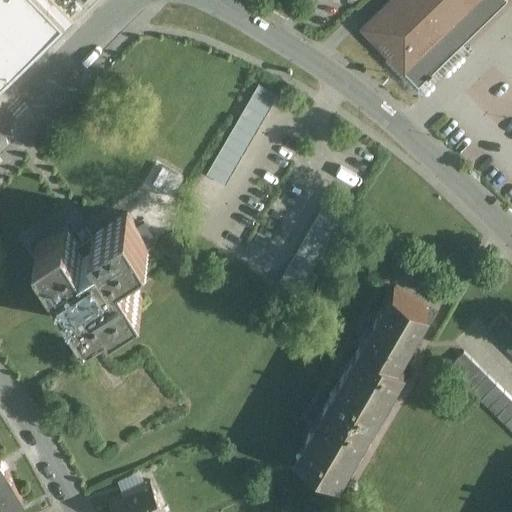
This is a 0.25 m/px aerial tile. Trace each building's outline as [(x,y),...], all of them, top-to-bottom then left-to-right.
[(0,0),(0,92),(70,26),(53,8),(44,0),(0,0)] [(486,0),(396,0),(366,29),(407,74),(486,0)] [(273,107),(279,98),(259,86),(254,96),(273,107)] [(267,117),(273,107),(254,96),(248,106),(267,117)] [(261,127),(267,117),(248,106),(242,116),(261,127)] [(256,137),(261,127),(242,116),(237,126),(256,137)] [(250,147),(256,137),(237,126),(231,135),(250,147)] [(244,156),(250,147),(231,135),(225,145),(244,156)] [(239,166),(244,156),(225,145),(219,155),(239,166)] [(233,176),(239,166),(219,155),(214,165),(233,176)] [(227,186),(233,176),(214,165),(208,175),(227,186)] [(300,294),(351,207),(331,195),(280,282),(300,294)] [(63,230),(35,247),(85,327),(107,314),(110,319),(141,300),(119,265),(146,249),(126,216),(91,238),(97,248),(89,252),(80,258),(63,230)] [(359,338),(396,360),(428,307),(391,285),(359,338)] [(508,323),(500,315),(488,328),(496,336),(508,323)] [(511,335),(511,326),(508,323),(496,336),(504,344),(511,335)] [(326,393),(373,422),(402,365),(396,360),(359,338),(326,393)] [(473,356),(464,348),(450,362),(458,370),(473,356)] [(481,365),(473,356),(458,370),(467,379),(481,365)] [(489,373),(481,365),(467,379),(475,387),(489,373)] [(497,382),(489,373),(475,387),(483,396),(497,382)] [(506,390),(497,382),(483,396),(491,404),(506,390)] [(511,400),(511,396),(506,390),(491,404),(500,413),(511,400)] [(292,450),(339,479),(373,422),(326,393),(292,450)] [(511,416),(511,400),(500,413),(508,421),(511,416)] [(0,511),(25,497),(0,454),(0,511)] [(106,499),(112,511),(160,511),(164,510),(149,478),(106,499)]
